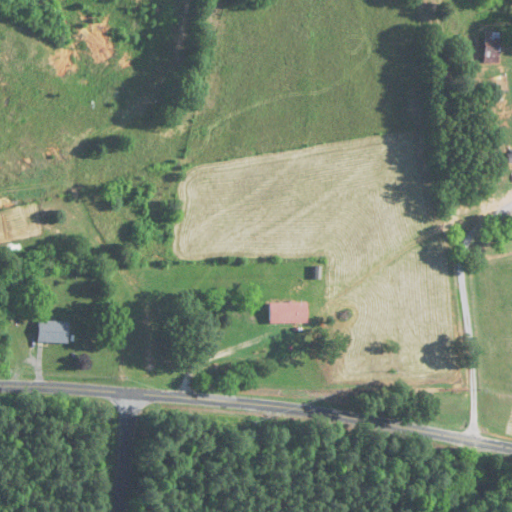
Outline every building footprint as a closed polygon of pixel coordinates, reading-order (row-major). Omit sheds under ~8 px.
[(482,63),(498,63),(498,32),(482,32),(482,63)] [(494,94),(500,124),(511,122),(511,100),(510,91),(494,94)] [(169,241),(169,226),(136,226),(136,241),(169,241)] [(304,304),(265,304),(265,325),(304,325),(304,304)] [(66,345),(66,323),(36,322),(35,344),(66,345)]
